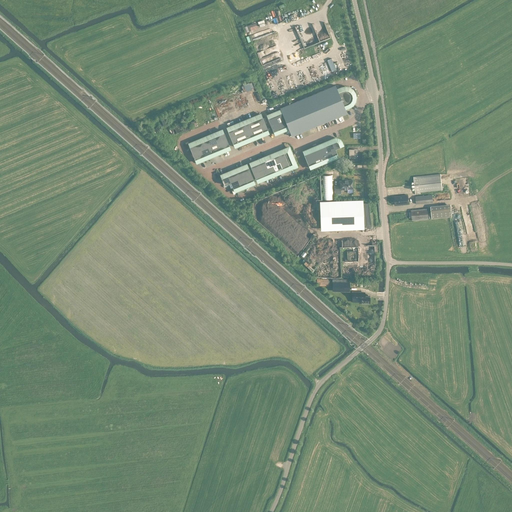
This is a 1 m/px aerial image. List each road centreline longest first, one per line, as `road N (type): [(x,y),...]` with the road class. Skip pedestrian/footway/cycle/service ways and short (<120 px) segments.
road 1 (unclassified): [(271,511),(312,396),(382,325),(388,263)]
road 2 (unclassified): [(381,208),(374,94),(354,0)]
road 3 (track): [(386,208),(478,197),(511,170)]
